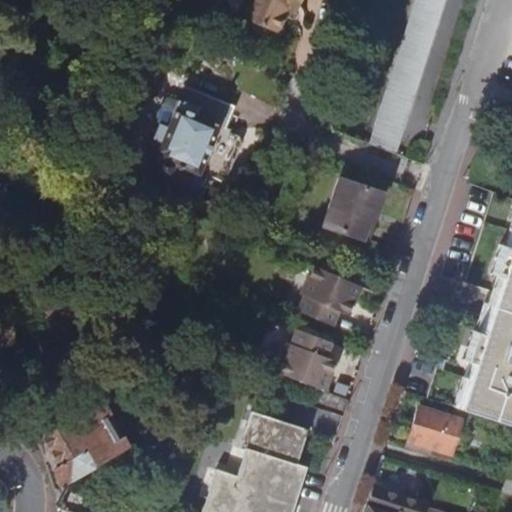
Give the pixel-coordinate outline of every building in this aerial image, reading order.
[(300,0),(247,0),(241,17),(279,31),(289,3),(298,6),(300,0)] [(447,0),(415,0),(409,20),(438,29),(447,0)] [(438,29),(409,20),(369,144),(397,154),(438,29)] [(156,116),(158,123),(152,137),(159,140),(155,150),(158,152),(152,167),(168,175),(169,172),(208,188),(211,180),(217,183),(223,180),(241,140),(238,133),(232,130),(226,128),(236,107),(184,84),(177,100),(169,97),(162,101),(156,116)] [(379,209),(387,190),(343,173),(324,219),(363,234),(374,207),(379,209)] [(511,229),(491,290),(511,297),(511,229)] [(353,304),(360,288),(314,267),(301,295),(305,297),(298,311),(330,326),(337,312),(343,299),(353,304)] [(75,346),(73,291),(36,293),(40,370),(65,369),(64,347),(75,346)] [(353,304),(343,299),(337,312),(347,314),(353,304)] [(511,325),(483,315),(452,407),(504,424),(511,427),(511,325)] [(11,327),(0,327),(0,348),(13,347),(11,327)] [(289,342),(277,371),(295,379),(324,390),(331,374),(320,370),(325,357),(331,342),(299,329),(293,344),(289,342)] [(336,361),(325,357),(320,370),(331,374),(336,361)] [(309,403),(344,416),(349,400),(324,390),(314,386),(309,403)] [(57,418),(36,429),(37,429),(38,431),(42,434),(58,466),(54,472),(59,486),(101,465),(105,474),(123,465),(119,456),(138,447),(115,403),(106,408),(103,403),(83,407),(88,416),(80,419),(77,415),(71,418),(69,416),(57,418)] [(415,443),(413,449),(427,453),(430,447),(448,453),(459,422),(418,409),(408,440),(415,443)] [(307,428),(250,410),(240,443),(245,445),(244,449),(303,469),(305,465),(296,462),(307,428)] [(289,511),(303,469),(244,449),(239,463),(235,477),(217,472),(204,511),(289,511)] [(420,504),(371,488),(370,491),(365,505),(388,511),(418,511),(419,509),(425,511),(427,504),(421,502),(420,504)]
